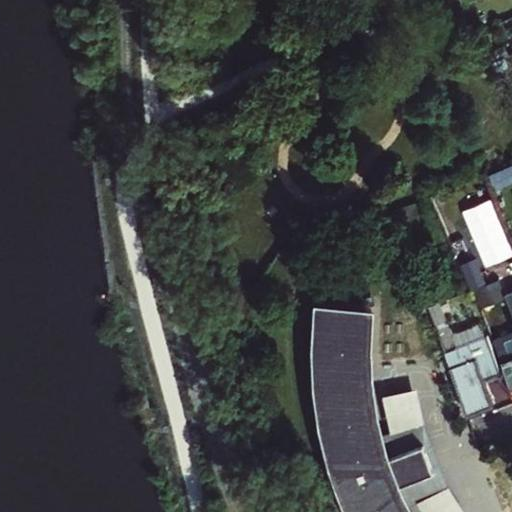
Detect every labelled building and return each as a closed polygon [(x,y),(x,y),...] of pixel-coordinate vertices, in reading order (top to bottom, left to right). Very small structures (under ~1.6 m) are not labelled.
[(511,270),(498,276),(511,313),(511,270)] [(411,511),(407,503),(404,500),(402,494),(399,488),(397,482),(433,468),(422,441),(385,454),(383,448),(381,442),(380,436),(379,432),(371,397),(368,369),(368,341),(370,304),(361,303),(310,298),(308,334),(308,373),(312,406),(318,437),(327,468),(334,489),(344,511),(411,511)] [(434,301),(423,306),(437,341),(465,414),(493,403),(483,378),(498,373),(488,349),(479,325),(449,336),(434,301)] [(511,328),(490,336),(511,391),(511,328)] [(379,432),(380,436),(381,442),(383,448),(385,454),(422,441),(433,468),(397,482),(399,488),(402,494),(404,500),(407,503),(415,500),(423,511),(465,511),(448,487),(421,417),(415,386),(381,392),(388,428),(379,432)]
